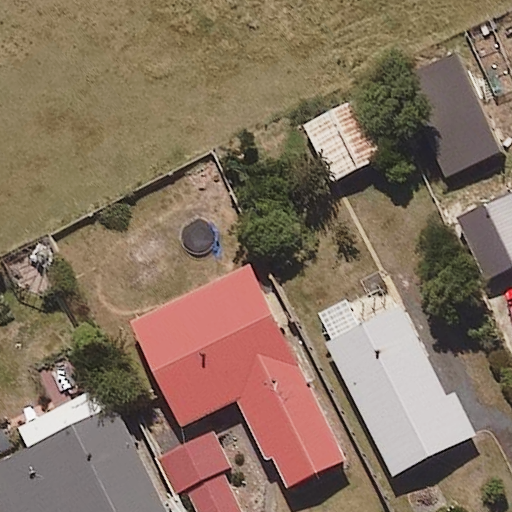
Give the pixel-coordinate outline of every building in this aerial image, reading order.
[(339,190),(391,164),(363,107),(311,133),(339,190)] [(494,291),(511,281),(511,194),(460,219),(494,291)] [(294,501),(353,471),(256,278),(138,337),(189,438),(248,408),(294,501)] [(406,313),(365,335),(350,307),(319,323),(402,487),(483,446),(460,400),(452,404),(406,313)] [(170,511),(122,416),(71,442),(59,419),(24,436),(36,459),(0,476),(0,509),(1,511),(170,511)] [(245,511),(228,476),(236,472),(219,437),(174,458),(199,511),(245,511)]
